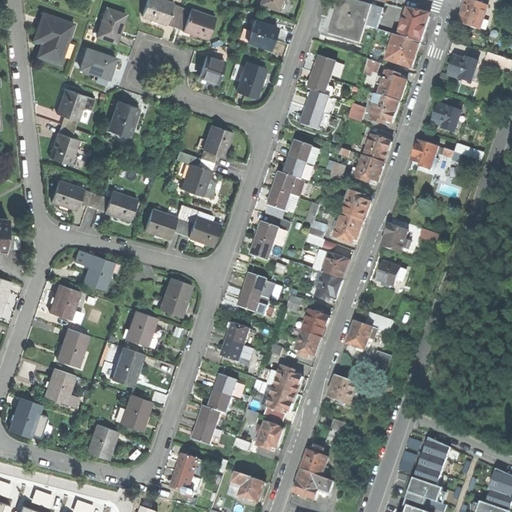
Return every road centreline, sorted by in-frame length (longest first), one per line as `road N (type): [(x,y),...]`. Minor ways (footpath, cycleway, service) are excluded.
road 1 (residential): [(452,8),(274,511)]
road 2 (residential): [(404,413),(511,112)]
road 3 (residential): [(15,0),(45,237)]
road 4 (residential): [(218,275),(151,466)]
road 5 (residential): [(218,275),(75,237),(45,237)]
road 6 (residential): [(45,237),(0,400)]
road 7 (residential): [(268,124),(218,275)]
road 8 (residential): [(0,442),(132,477),(151,466)]
road 9 (residential): [(0,469),(114,498),(125,511)]
road 10 (residential): [(268,124),(142,83)]
road 11 (residential): [(313,0),(268,124)]
